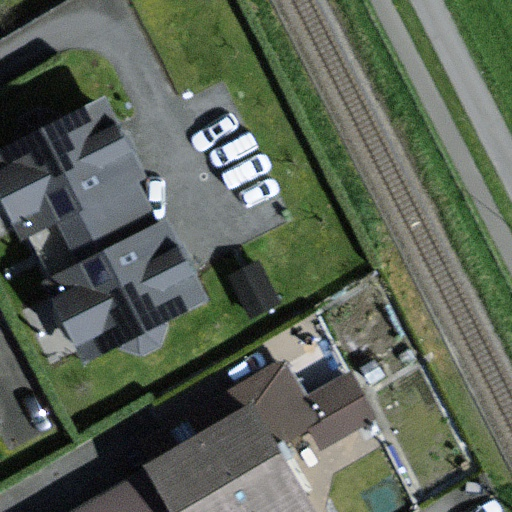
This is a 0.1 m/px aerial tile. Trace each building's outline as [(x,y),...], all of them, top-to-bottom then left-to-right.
[(0,179),(28,234),(64,216),(137,179),(145,175),(107,99),(0,152),(0,179)] [(161,228),(137,179),(64,216),(88,264),(161,228)] [(207,296),(171,223),(161,228),(88,264),(55,281),(92,354),(129,335),(207,296)] [(315,511),(272,433),(288,424),(293,433),(314,421),(325,441),(376,413),(354,374),(321,392),(334,415),(319,423),(287,364),(152,438),(163,459),(156,463),(182,511),(315,511)] [(173,511),(149,471),(76,511),(173,511)]
